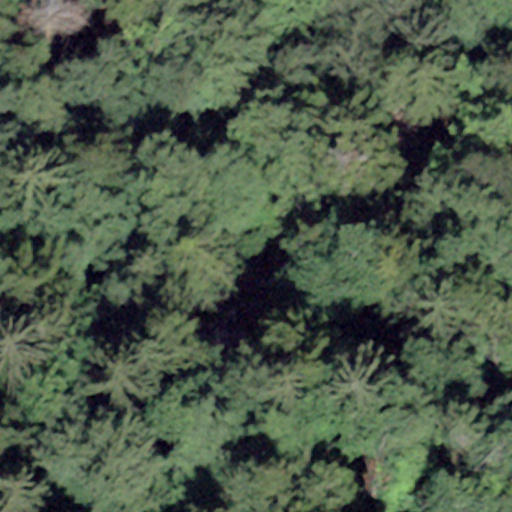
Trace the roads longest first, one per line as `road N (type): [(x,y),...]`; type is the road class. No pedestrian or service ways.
road 1 (track): [(511,490),(322,404),(151,363),(0,308)]
road 2 (track): [(185,0),(262,100),(373,138),(511,294)]
